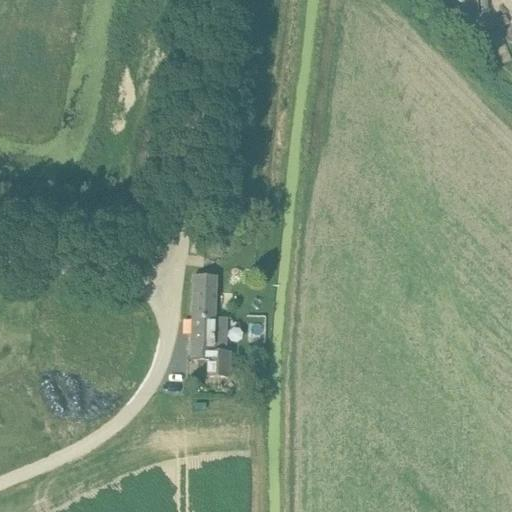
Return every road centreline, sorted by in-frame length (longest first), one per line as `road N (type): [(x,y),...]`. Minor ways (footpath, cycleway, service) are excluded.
road 1 (unclassified): [(0,481),(117,431),(142,400),(159,356),(163,251)]
road 2 (unclassified): [(163,251),(214,0)]
road 3 (unclassified): [(0,260),(108,275),(163,251)]
